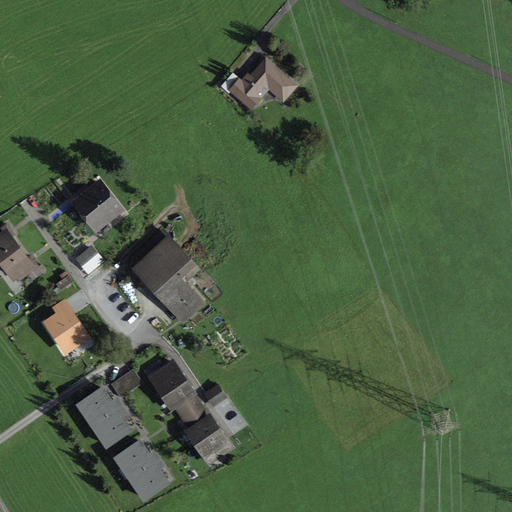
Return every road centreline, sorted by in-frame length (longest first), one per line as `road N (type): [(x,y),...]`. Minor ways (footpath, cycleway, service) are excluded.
road 1 (residential): [(511,79),(346,0)]
road 2 (residential): [(32,205),(129,350)]
road 3 (residential): [(129,350),(0,439)]
road 4 (residential): [(211,411),(163,339),(152,336),(129,350)]
